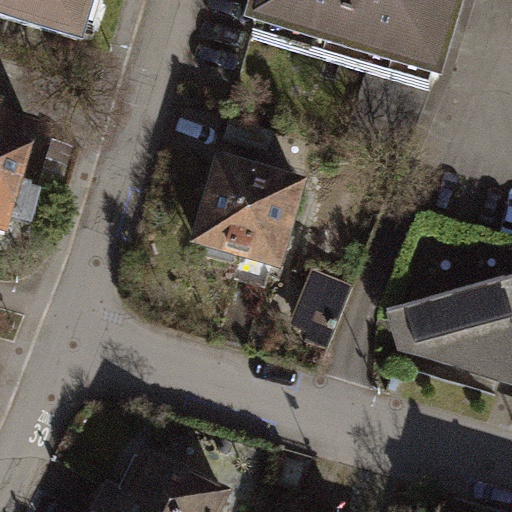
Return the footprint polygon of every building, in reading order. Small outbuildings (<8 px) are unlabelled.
[(3,0),(0,11),(0,17),(76,40),(87,0),(3,0)] [(461,0),(244,0),(240,14),(385,59),(362,131),(416,147),(461,0)] [(0,234),(6,236),(35,134),(0,124),(0,121),(2,114),(0,113),(0,234)] [(302,189),(220,164),(195,246),(277,270),(302,189)] [(511,279),(385,315),(396,356),(493,384),(510,323),(511,322),(511,279)] [(107,487),(94,511),(219,511),(228,497),(141,454),(121,494),(107,487)] [(337,511),(338,511),(299,501),(295,511),(337,511)]
